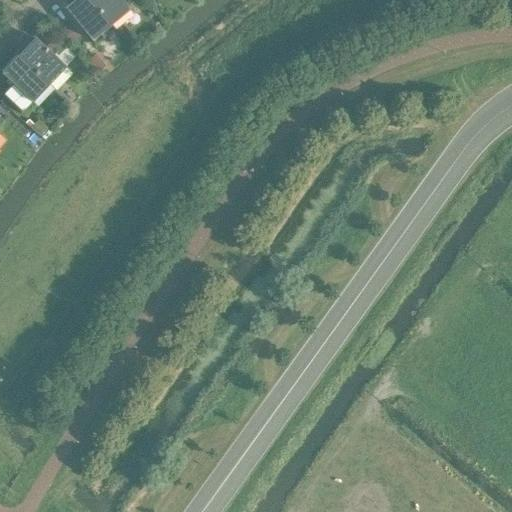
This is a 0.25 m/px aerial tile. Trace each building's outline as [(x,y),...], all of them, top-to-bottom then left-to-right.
[(111,26),(90,0),(77,0),(66,9),(91,42),(111,26)] [(90,0),(111,26),(131,11),(122,0),(90,0)] [(70,24),(60,32),(61,33),(62,35),(71,45),(81,37),(78,34),(77,33),(76,32),(76,31),(75,30),(73,29),(73,28),(71,26),(71,25),(70,24)] [(59,35),(46,48),(57,58),(67,48),(70,45),(59,35)] [(18,57),(49,86),(67,67),(66,67),(57,58),(46,48),(36,39),(18,57)] [(49,86),(18,57),(1,75),(13,86),(4,95),(23,114),(49,86)]
